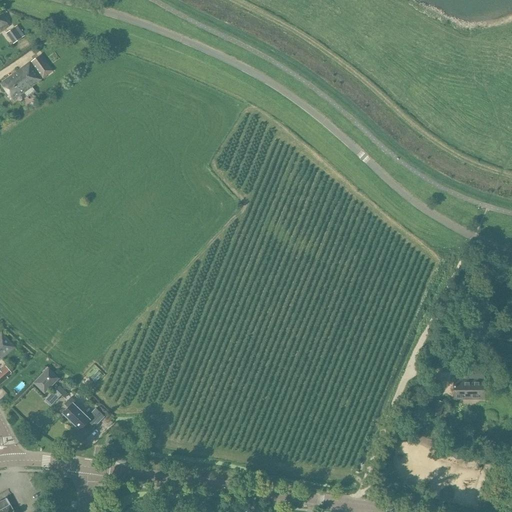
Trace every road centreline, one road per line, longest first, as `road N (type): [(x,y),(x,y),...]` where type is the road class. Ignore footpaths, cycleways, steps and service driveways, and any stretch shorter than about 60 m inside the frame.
road 1 (unclassified): [(511,252),(422,208),(324,120),(257,75),(192,43),(62,0)]
road 2 (residential): [(399,511),(88,468)]
